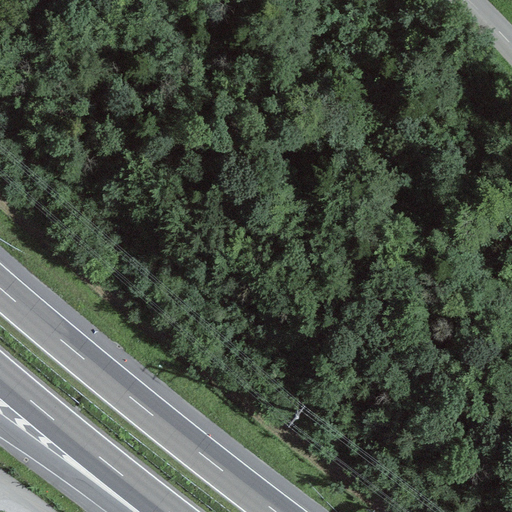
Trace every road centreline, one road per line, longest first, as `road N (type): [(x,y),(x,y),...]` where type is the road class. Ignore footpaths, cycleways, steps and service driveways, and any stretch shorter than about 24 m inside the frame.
road 1 (motorway): [(276,511),(0,287)]
road 2 (motorway): [(0,374),(169,511)]
road 3 (motorway): [(0,424),(123,511)]
